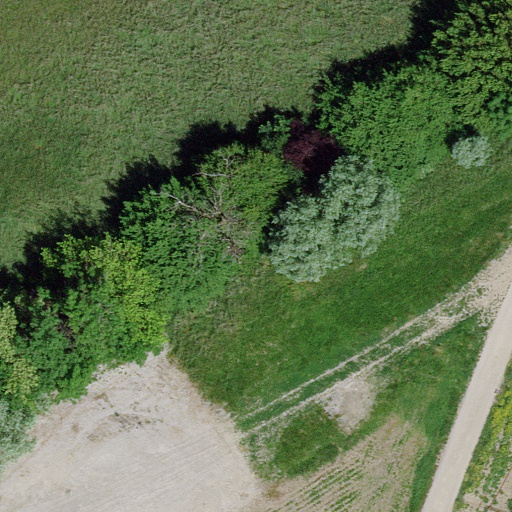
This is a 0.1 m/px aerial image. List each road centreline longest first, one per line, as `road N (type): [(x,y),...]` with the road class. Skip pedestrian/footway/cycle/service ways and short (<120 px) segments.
road 1 (track): [(236,451),(511,269)]
road 2 (unclassified): [(511,323),(439,511)]
